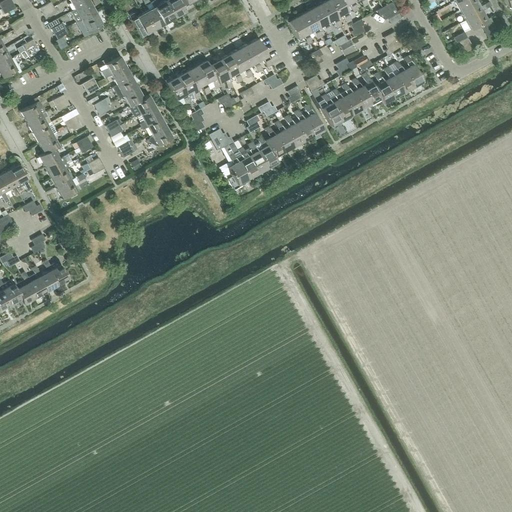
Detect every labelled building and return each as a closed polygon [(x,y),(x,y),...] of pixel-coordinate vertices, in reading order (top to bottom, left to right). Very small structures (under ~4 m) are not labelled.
[(9,0),(1,0),(0,1),(0,8),(10,2),(9,0)] [(68,0),(69,2),(66,4),(70,11),(71,10),(86,1),(85,0),(68,0)] [(163,0),(162,1),(172,18),(179,15),(178,14),(182,11),(179,6),(175,0),(163,0)] [(324,0),(323,0),(315,5),(325,22),(329,20),(334,28),(339,25),(334,17),(324,0)] [(349,20),(341,6),(337,0),(324,0),(334,17),(338,14),(343,23),(349,20)] [(351,12),(356,9),(352,1),(351,0),(337,0),(341,6),(346,4),(351,12)] [(474,2),(473,0),(456,0),(453,2),(458,11),(474,2)] [(70,11),(68,12),(74,22),(75,21),(77,20),(92,11),(86,1),(71,10),(70,11)] [(149,3),(151,8),(160,24),(164,21),(165,22),(172,18),(162,1),(156,4),(154,1),(149,3)] [(13,8),(10,2),(0,8),(0,9),(2,14),(13,8)] [(38,8),(41,13),(51,7),(48,2),(38,8)] [(385,5),(388,10),(380,14),(383,19),(386,18),(396,12),(390,2),(385,5)] [(479,11),(474,2),(458,11),(463,20),(479,11)] [(329,30),(325,22),(315,5),(306,10),(315,27),(319,25),(324,33),(329,30)] [(385,5),(375,10),(378,16),(380,14),(388,10),(385,5)] [(51,7),(41,13),(43,18),(54,12),(51,7)] [(156,26),(160,24),(151,8),(147,10),(146,9),(140,13),(149,31),(157,27),(156,26)] [(320,36),(315,27),(306,10),(295,16),(305,33),(310,30),(314,39),(320,36)] [(77,20),(75,21),(83,36),(86,35),(96,29),(100,26),(98,23),(92,11),(77,20)] [(468,29),(478,23),(484,20),(479,11),(463,20),(468,29)] [(386,18),(386,19),(389,24),(399,18),(396,12),(386,18)] [(134,16),(132,13),(127,16),(129,20),(138,36),(142,34),(143,34),(149,31),(140,13),(134,16)] [(436,13),(431,16),(435,23),(440,20),(436,13)] [(304,44),(310,41),(305,33),(295,16),(285,22),(294,39),(300,36),(304,44)] [(484,20),(478,23),(481,28),(491,23),(489,17),(484,20)] [(8,25),(11,30),(22,23),(19,18),(8,25)] [(350,31),(358,26),(361,25),(358,20),(348,25),(350,31)] [(14,35),(21,30),(25,36),(32,32),(30,28),(25,29),(22,23),(11,30),(14,35)] [(49,29),(52,34),(63,28),(60,23),(49,29)] [(494,28),(491,23),(481,28),(484,34),(494,28)] [(358,26),(350,31),(348,32),(351,37),(361,31),(358,26)] [(63,28),(52,34),(55,39),(66,33),(63,28)] [(494,28),(484,34),(487,39),(497,33),(494,28)] [(395,37),(392,32),(381,38),(384,43),(395,37)] [(452,38),(455,43),(465,37),(462,32),(452,38)] [(342,35),(332,41),(335,46),(337,45),(345,40),(342,35)] [(395,37),(384,43),(383,43),(386,48),(393,44),(396,49),(401,47),(395,37)] [(455,43),(458,49),(468,43),(465,37),(455,43)] [(255,38),(245,43),(255,61),(260,58),(265,67),(269,64),(255,38)] [(20,45),(23,50),(34,44),(31,39),(20,45)] [(348,39),(345,40),(337,45),(340,50),(351,44),(348,39)] [(260,69),(255,61),(245,43),(235,49),(245,66),(250,64),(254,72),(260,69)] [(461,54),(466,51),(471,48),(468,43),(458,49),(461,54)] [(34,44),(23,50),(25,55),(36,49),(34,44)] [(393,44),(386,48),(385,49),(383,50),(386,55),(396,49),(393,44)] [(244,78),(250,75),(245,66),(235,49),(225,54),(235,72),(240,69),(244,78)] [(317,49),(307,55),(310,60),(317,56),(320,54),(317,49)] [(105,68),(99,71),(103,78),(108,75),(123,67),(115,52),(100,61),(105,68)] [(240,80),(235,72),(225,54),(216,59),(226,77),(230,75),(235,83),(240,80)] [(304,56),(307,62),(310,67),(320,61),(317,56),(310,60),(307,55),(304,56)] [(351,61),(354,66),(357,64),(364,60),(361,56),(351,61)] [(406,67),(401,70),(412,89),(422,84),(406,56),(402,58),(406,67)] [(333,64),(336,69),(345,65),(347,63),(344,58),(333,64)] [(8,59),(0,62),(0,77),(14,70),(8,59)] [(230,86),(226,77),(216,59),(206,65),(216,82),(220,80),(225,89),(230,86)] [(360,70),(362,69),(370,64),(367,59),(364,60),(357,64),(360,70)] [(203,60),(193,65),(203,83),(207,89),(212,86),(213,89),(218,86),(216,82),(206,65),(203,60)] [(392,64),(387,66),(392,75),(400,89),(403,95),(412,89),(401,70),(397,61),(392,64)] [(208,91),(203,83),(193,65),(183,71),(193,88),(198,85),(203,94),(208,91)] [(337,76),(348,70),(345,65),(336,69),(334,70),(337,76)] [(393,100),(403,95),(392,75),(387,66),(382,69),(387,77),(382,80),(393,100)] [(129,77),(123,67),(108,75),(114,85),(129,77)] [(364,73),(362,69),(360,70),(357,71),(359,75),(364,83),(359,86),(369,103),(378,98),(379,98),(372,86),(365,72),(364,73)] [(183,71),(174,76),(183,93),(187,100),(191,97),(193,99),(197,97),(198,97),(197,95),(193,88),(183,71)] [(372,86),(379,98),(378,98),(382,106),(393,100),(382,80),(377,72),(372,75),(377,83),(372,86)] [(169,79),(163,82),(173,99),(177,107),(182,104),(183,105),(188,102),(187,100),(183,93),(174,76),(173,74),(167,77),(169,79)] [(264,85),(267,84),(275,80),(272,75),(261,80),(264,85)] [(304,81),(307,86),(317,80),(314,75),(304,81)] [(111,87),(117,98),(120,96),(134,88),(129,77),(114,85),(111,87)] [(79,84),(82,90),(93,83),(90,78),(79,84)] [(277,78),(275,80),(267,84),(269,89),(280,83),(277,78)] [(317,80),(307,86),(309,91),(323,83),(320,78),(317,80)] [(359,108),(369,103),(359,86),(354,78),(350,80),(354,89),(350,91),(359,108)] [(93,83),(82,90),(85,95),(96,88),(93,83)] [(342,91),(337,94),(348,115),(359,108),(350,91),(345,83),(340,86),(342,91)] [(288,96),(296,92),(299,90),(296,85),(285,91),(288,96)] [(238,93),(241,98),(249,94),(251,93),(248,87),(238,93)] [(120,96),(126,107),(128,106),(131,104),(131,103),(140,98),(134,88),(120,96)] [(332,94),(326,98),(338,120),(340,123),(350,117),(348,115),(337,94),(334,89),(330,91),(332,94)] [(296,92),(288,96),(286,97),(289,103),(299,97),(296,92)] [(217,104),(220,103),(228,99),(225,93),(215,99),(217,104)] [(50,101),(53,106),(64,99),(62,94),(50,101)] [(238,100),(239,102),(241,105),(252,99),(249,94),(241,98),(238,100)] [(128,106),(126,107),(132,117),(134,116),(137,114),(152,106),(146,95),(140,98),(131,103),(131,104),(128,106)] [(322,99),(316,102),(319,108),(329,125),(338,120),(326,98),(324,95),(320,97),(322,99)] [(35,97),(27,102),(29,106),(33,103),(32,103),(37,100),(35,97)] [(230,97),(228,99),(220,103),(223,108),(233,102),(230,97)] [(64,99),(53,106),(56,111),(67,105),(64,99)] [(91,105),(94,110),(105,104),(102,99),(91,105)] [(29,106),(18,112),(24,122),(39,114),(38,114),(43,111),(37,100),(32,103),(33,103),(29,106)] [(259,113),(261,112),(270,106),(267,101),(256,107),(259,113)] [(105,104),(94,110),(97,116),(108,109),(105,104)] [(306,115),(301,118),(311,136),(321,130),(307,104),(302,107),(306,115)] [(270,106),(261,112),(264,116),(274,111),(271,105),(270,106)] [(157,116),(152,106),(137,114),(141,122),(137,124),(138,126),(157,116)] [(191,119),(199,115),(201,113),(199,108),(188,114),(191,119)] [(301,141),(311,136),(301,118),(297,109),(292,112),(296,121),(291,123),(301,141)] [(44,124),(39,114),(24,122),(29,132),(44,124)] [(73,115),(62,122),(65,127),(76,120),(73,115)] [(202,120),(199,115),(191,119),(188,121),(191,126),(200,121),(202,120)] [(247,126),(255,121),(258,120),(255,115),(244,120),(247,126)] [(291,146),(301,141),(291,123),(287,115),(282,117),(287,126),(281,129),(291,146)] [(140,130),(144,128),(148,135),(163,127),(157,116),(138,126),(140,130)] [(79,125),(76,120),(65,127),(67,132),(79,125)] [(114,120),(103,126),(106,131),(117,125),(114,120)] [(277,131),(272,134),(281,152),(291,146),(281,129),(277,120),(272,123),(277,131)] [(191,126),(189,127),(192,132),(202,127),(200,121),(191,126)] [(255,121),(247,126),(244,127),(247,132),(258,127),(255,121)] [(122,122),(117,125),(120,130),(125,127),(122,122)] [(44,124),(29,132),(35,143),(50,135),(44,124)] [(120,130),(117,125),(106,131),(109,137),(120,130)] [(267,137),(262,140),(271,157),(281,152),(272,134),(267,126),(262,128),(267,137)] [(163,127),(148,135),(145,141),(154,146),(169,137),(163,127)] [(217,128),(207,134),(209,139),(220,133),(217,128)] [(223,132),(220,133),(209,139),(215,150),(220,148),(217,142),(226,137),(223,132)] [(56,146),(50,135),(35,143),(41,153),(41,154),(50,149),(51,149),(56,146)] [(85,136),(73,142),(76,148),(88,141),(85,136)] [(226,137),(217,142),(220,148),(222,147),(226,144),(231,142),(228,136),(226,137)] [(260,148),(255,150),(265,168),(270,165),(271,166),(273,166),(276,164),(274,162),(271,157),(262,140),(260,136),(256,139),(260,148)] [(90,146),(88,141),(76,148),(78,151),(79,153),(90,146)] [(115,147),(117,152),(128,146),(126,141),(115,147)] [(207,141),(201,145),(204,150),(210,146),(207,141)] [(248,148),(243,151),(255,173),(265,168),(255,150),(250,142),(246,144),(248,148)] [(235,150),(231,143),(227,145),(231,153),(235,150)] [(226,144),(222,147),(231,164),(225,167),(230,175),(224,178),(231,189),(246,181),(244,179),(235,161),(231,154),(226,144)] [(128,146),(117,152),(120,157),(131,151),(128,146)] [(237,151),(231,154),(235,161),(244,179),(255,173),(243,151),(241,147),(236,150),(237,151)] [(36,156),(42,167),(56,159),(51,149),(50,149),(41,154),(41,153),(36,156)] [(56,159),(42,167),(47,177),(62,169),(66,167),(62,160),(60,157),(56,159)] [(96,157),(85,163),(88,169),(99,162),(96,157)] [(133,163),(132,161),(128,163),(132,170),(139,166),(136,161),(133,163)] [(102,167),(99,162),(88,169),(91,174),(102,167)] [(16,164),(5,170),(12,184),(15,189),(22,185),(25,190),(29,188),(16,164)] [(64,173),(62,169),(47,177),(53,188),(68,180),(68,179),(71,178),(67,172),(64,173)] [(5,170),(0,172),(0,187),(1,190),(8,187),(14,196),(18,194),(15,189),(12,184),(5,170)] [(68,180),(53,188),(59,199),(60,199),(74,191),(72,187),(77,183),(73,177),(68,180)] [(34,206),(31,200),(20,206),(23,212),(27,210),(34,206)] [(38,204),(34,206),(27,210),(30,215),(41,209),(38,204)] [(0,217),(0,224),(5,222),(9,220),(6,214),(2,217),(0,217)] [(0,224),(0,231),(8,227),(5,222),(0,224)] [(29,240),(32,246),(40,242),(43,240),(40,234),(29,240)] [(40,242),(32,246),(29,248),(32,253),(43,247),(40,242)] [(11,258),(7,252),(0,255),(0,263),(4,262),(11,258)] [(14,255),(11,258),(4,262),(7,267),(18,261),(14,255)] [(40,262),(46,271),(54,286),(65,279),(55,261),(48,265),(45,259),(40,262)] [(43,292),(54,286),(46,271),(39,275),(34,265),(29,268),(35,277),(43,292)] [(18,274),(21,279),(32,298),(43,292),(35,277),(28,281),(23,271),(18,274)] [(12,277),(7,280),(18,299),(21,304),(32,298),(21,279),(15,283),(12,277)] [(0,292),(7,305),(18,299),(7,280),(1,284),(0,281),(0,292)]
